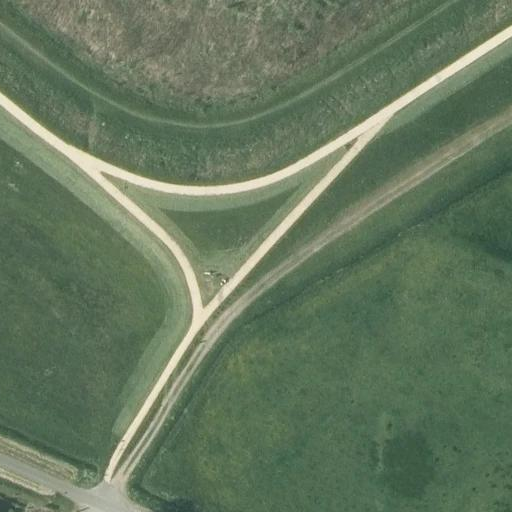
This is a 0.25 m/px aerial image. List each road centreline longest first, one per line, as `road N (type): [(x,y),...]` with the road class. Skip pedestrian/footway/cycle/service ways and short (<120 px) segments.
road 1 (track): [(511,117),(273,271),(217,330),(166,408),(130,472),(123,511)]
road 2 (track): [(0,33),(95,106),(157,131),(215,130),(326,88),(461,0)]
road 3 (unclassified): [(117,511),(0,460)]
